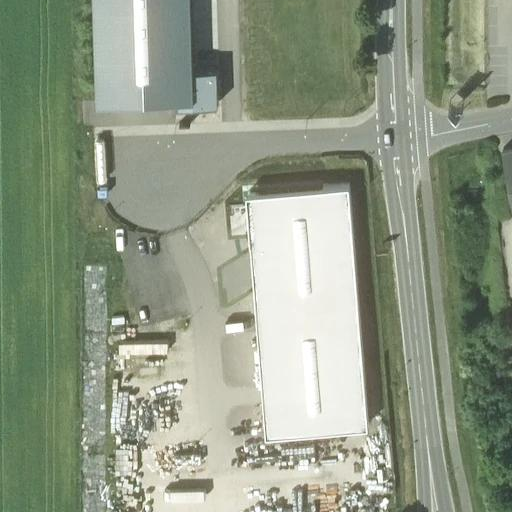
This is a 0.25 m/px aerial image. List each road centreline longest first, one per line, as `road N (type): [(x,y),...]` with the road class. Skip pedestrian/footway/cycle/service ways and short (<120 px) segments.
road 1 (secondary): [(430,472),(393,138)]
road 2 (residential): [(154,174),(219,145),(393,138)]
road 3 (secondary): [(393,138),(388,0)]
road 4 (unclassified): [(511,116),(393,138)]
